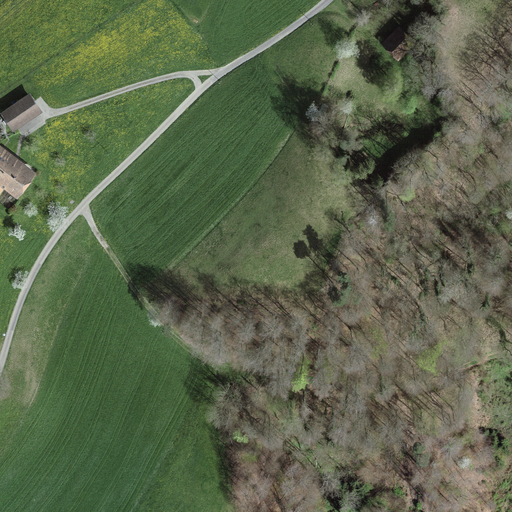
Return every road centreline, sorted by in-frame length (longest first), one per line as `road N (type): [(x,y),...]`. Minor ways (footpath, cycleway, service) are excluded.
road 1 (unclassified): [(0,363),(25,285),(82,207),(197,91),(327,0)]
road 2 (track): [(511,355),(377,392),(227,362),(170,331),(106,249)]
road 3 (track): [(23,129),(49,112),(180,73),(224,70)]
